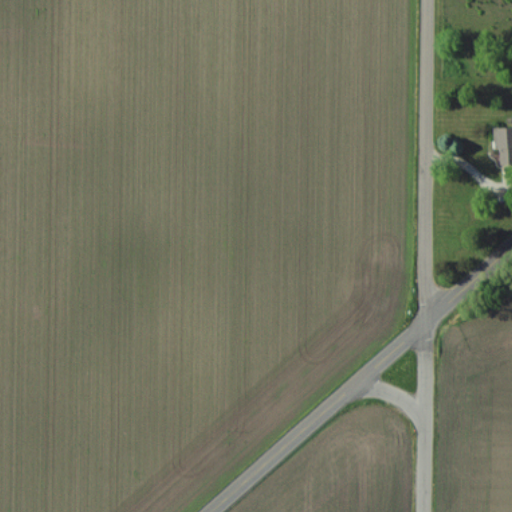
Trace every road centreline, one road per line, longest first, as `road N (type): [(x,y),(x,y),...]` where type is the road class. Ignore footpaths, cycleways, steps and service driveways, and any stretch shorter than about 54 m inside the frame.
road 1 (residential): [(424,323),(427,0)]
road 2 (tertiary): [(212,511),(347,392)]
